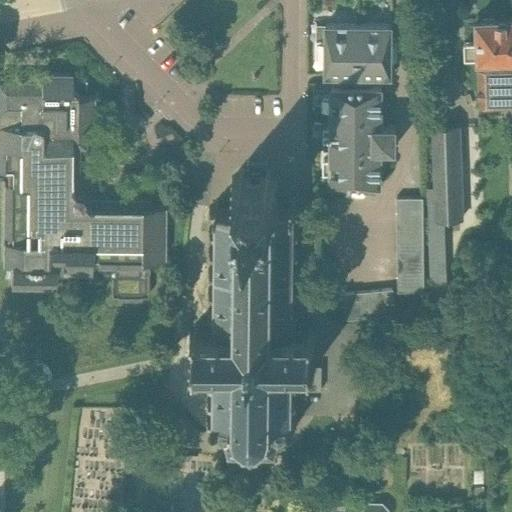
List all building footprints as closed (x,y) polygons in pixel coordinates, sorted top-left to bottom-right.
[(511,17),(476,18),(477,42),(464,42),(465,58),(478,58),(478,60),(503,59),(503,67),(478,68),(479,106),(511,104),(511,17)] [(395,146),(395,124),(381,124),(382,86),(368,86),(368,74),(391,74),(391,24),(326,23),(325,39),(316,39),(316,58),(325,58),(325,74),(348,74),(348,86),(331,86),(331,96),(324,96),(324,109),(331,109),(331,128),(323,128),(323,142),(331,142),(330,160),(323,160),(323,173),(330,173),(330,183),(346,183),(346,193),(364,193),(364,184),(380,184),(381,146),(395,146)] [(0,167),(4,168),(3,261),(10,261),(10,283),(55,283),(55,269),(91,269),(91,262),(110,262),(110,295),(118,295),(117,299),(141,299),(141,295),(148,295),(148,261),(145,261),(145,256),(163,256),(163,203),(149,197),(90,196),(77,183),(77,178),(78,147),(85,147),(85,125),(92,126),(93,95),(85,95),(86,81),(71,80),(71,73),(41,73),(41,80),(0,79),(0,167)] [(432,126),(434,188),(435,218),(445,218),(462,217),(460,125),(432,126)] [(294,209),(294,202),(290,202),(290,208),(278,208),(279,178),(273,178),(273,176),(271,176),(271,170),(265,170),(265,176),(262,176),(259,179),(250,179),(247,176),(247,175),(244,175),(244,170),(239,170),(239,175),(236,175),(236,177),(231,177),(231,208),(222,208),(222,207),(219,201),(215,201),(215,207),(208,207),(207,330),(198,330),(199,325),(194,325),(194,330),(189,330),(188,365),(193,365),(193,370),(198,370),(198,365),(207,365),(206,422),(209,422),(209,425),(212,428),(213,434),(225,451),(227,453),(250,461),(253,461),(275,454),(277,452),(291,434),(293,429),(295,426),(295,422),(298,422),(298,389),(321,390),(321,366),(317,366),(317,331),(313,331),(313,326),(299,326),(301,209),(294,209)] [(434,188),(426,189),(430,302),(447,302),(445,218),(435,218),(434,188)] [(424,291),(423,197),(396,197),(398,291),(424,291)] [(395,314),(393,288),(344,293),(346,319),(395,314)] [(474,485),(474,495),(484,495),(484,485),(474,485)] [(360,500),(347,500),(347,511),(359,511),(360,501),(360,500)] [(360,501),(359,511),(389,511),(389,507),(382,500),(360,500),(360,501)]
